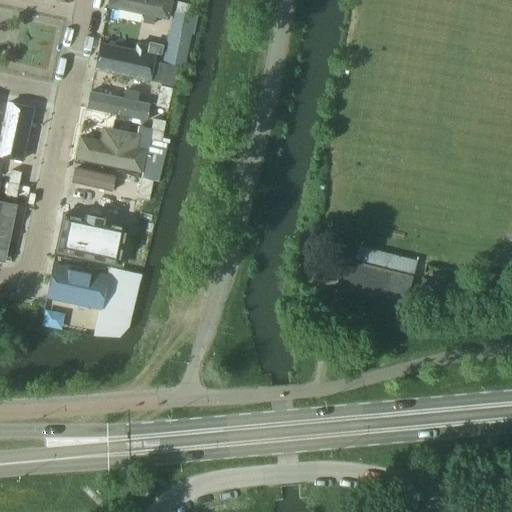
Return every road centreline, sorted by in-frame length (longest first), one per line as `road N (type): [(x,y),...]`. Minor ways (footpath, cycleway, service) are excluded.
road 1 (secondary): [(0,471),(511,428)]
road 2 (secondary): [(511,395),(168,426),(0,430)]
road 3 (residential): [(195,355),(232,231),(283,0)]
road 4 (unclassified): [(511,491),(326,470),(212,478),(176,491),(158,511)]
road 5 (residential): [(0,285),(25,290),(68,96)]
